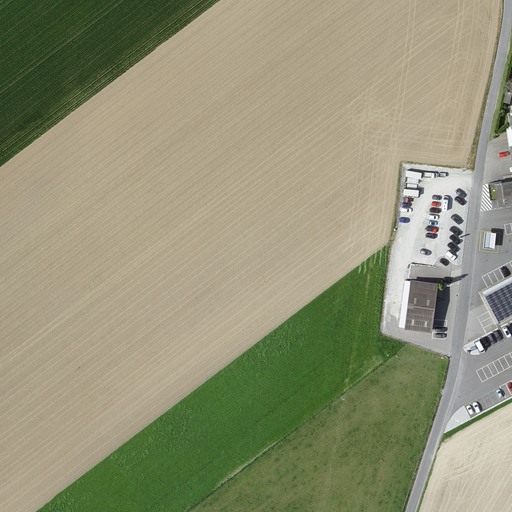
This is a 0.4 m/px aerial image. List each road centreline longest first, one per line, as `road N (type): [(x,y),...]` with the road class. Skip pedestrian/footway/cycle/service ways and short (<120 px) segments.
road 1 (unclassified): [(508,0),(452,375),(409,511)]
road 2 (unknown): [(477,180),(433,186),(417,201),(395,288),(397,329),(456,353)]
